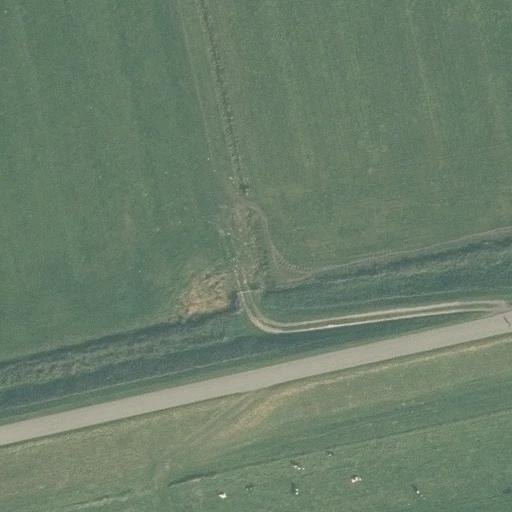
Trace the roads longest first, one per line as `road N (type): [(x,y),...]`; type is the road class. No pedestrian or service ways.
road 1 (tertiary): [(0,435),(511,322)]
road 2 (track): [(511,308),(280,330),(253,320),(241,283)]
road 3 (track): [(164,511),(160,468),(273,375)]
